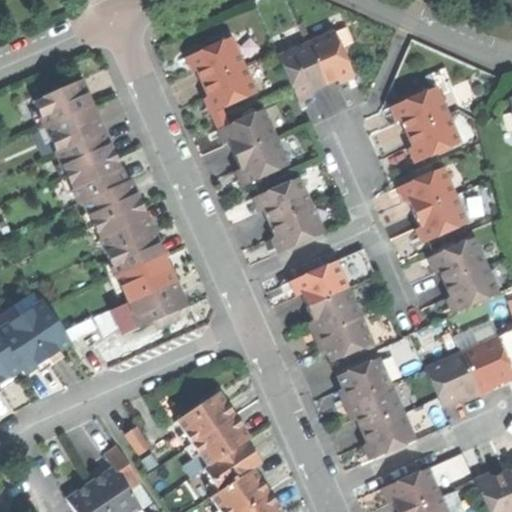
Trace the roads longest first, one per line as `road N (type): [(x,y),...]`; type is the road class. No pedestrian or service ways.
road 1 (residential): [(252,323),(113,18)]
road 2 (residential): [(252,323),(0,441)]
road 3 (residential): [(336,511),(252,323)]
road 4 (residential): [(366,0),(488,53),(511,52)]
road 5 (residential): [(113,18),(0,68)]
